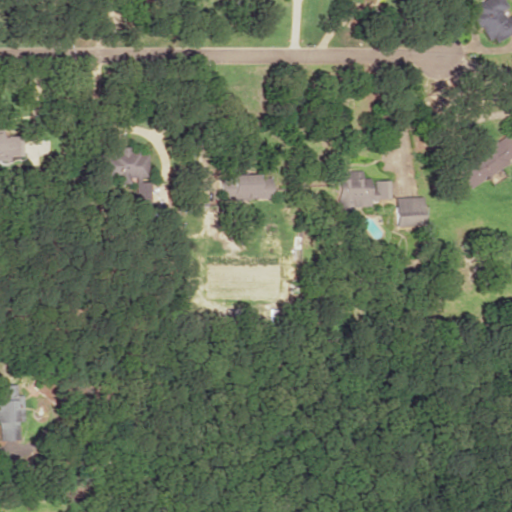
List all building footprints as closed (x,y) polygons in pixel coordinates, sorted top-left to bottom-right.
[(485,40),(511,28),(511,14),(502,19),(498,9),(503,7),(500,0),(476,0),(467,4),(476,26),(479,25),(485,40)] [(467,187),(507,162),(504,158),(511,153),(511,146),(504,133),(453,164),(467,187)] [(0,158),(19,159),(20,136),(0,135),(0,140),(0,158)] [(30,153),(46,154),(47,140),(31,139),(30,153)] [(97,177),(144,176),(144,152),(124,152),(124,145),(114,145),(114,150),(97,151),(97,177)] [(388,198),(387,179),(369,179),(369,177),(360,177),(360,169),(336,170),(337,212),(351,212),(351,206),(368,205),(368,199),(388,198)] [(218,197),(269,197),(269,175),(217,175),(218,197)] [(146,181),(133,181),(133,202),(145,203),(146,181)] [(393,225),(407,225),(407,231),(421,230),(420,196),(392,196),(393,225)] [(0,398),(0,439),(17,439),(16,421),(22,420),(21,394),(15,394),(14,383),(0,383),(0,388),(0,399),(0,398)]
